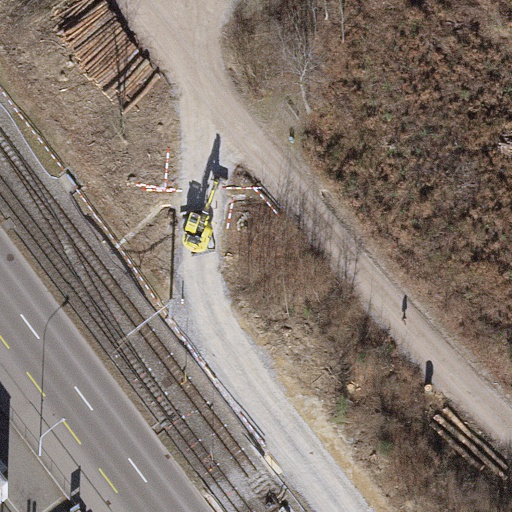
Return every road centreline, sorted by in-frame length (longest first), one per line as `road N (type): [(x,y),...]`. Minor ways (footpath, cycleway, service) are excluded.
road 1 (track): [(150,23),(460,392),(511,437)]
road 2 (secondary): [(0,283),(172,511)]
